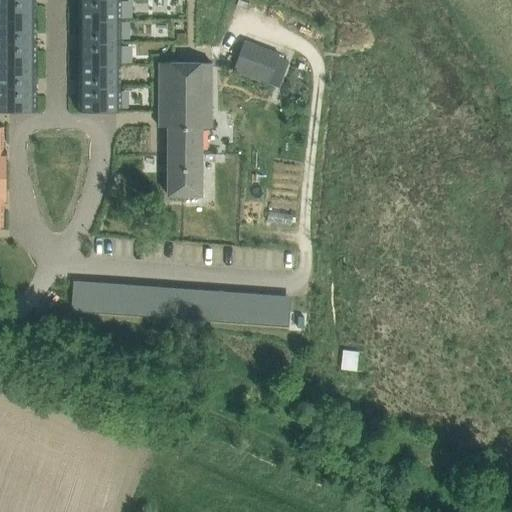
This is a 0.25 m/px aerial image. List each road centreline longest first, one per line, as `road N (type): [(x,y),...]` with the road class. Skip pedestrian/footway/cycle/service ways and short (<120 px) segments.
road 1 (residential): [(53,265),(297,283)]
road 2 (residential): [(56,119),(96,125),(101,145),(93,193),(56,260)]
road 3 (residential): [(56,260),(20,190),(16,152),(27,123),(56,119)]
